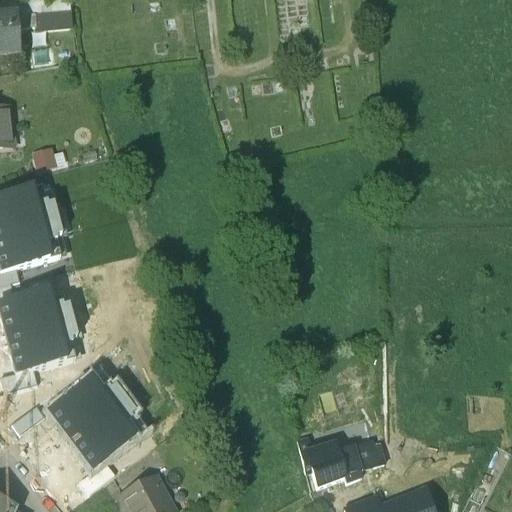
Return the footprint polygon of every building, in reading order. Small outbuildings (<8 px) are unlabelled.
[(67,2),(0,7),(0,20),(12,20),(69,16),(67,2)] [(69,16),(12,20),(14,36),(70,32),(69,16)] [(0,62),(16,61),(14,36),(12,20),(0,20),(0,62)] [(0,132),(9,132),(7,111),(0,111),(0,132)] [(9,132),(0,132),(0,154),(12,154),(9,132)] [(40,193),(0,203),(0,278),(15,275),(59,264),(53,244),(59,242),(51,211),(45,213),(40,193)] [(0,292),(10,290),(18,288),(15,275),(0,278),(0,292)] [(0,292),(0,310),(14,307),(10,290),(0,292)] [(0,328),(13,380),(14,381),(32,377),(74,366),(69,347),(75,345),(66,314),(60,315),(55,296),(14,307),(0,310),(0,328)] [(14,381),(13,380),(0,383),(0,390),(2,400),(36,391),(32,377),(14,381)] [(108,398),(96,382),(47,419),(90,477),(103,467),(139,439),(128,424),(132,420),(113,394),(108,398)] [(18,440),(43,423),(35,411),(11,429),(18,440)] [(310,439),(298,442),(302,458),(308,457),(313,455),(310,439)] [(382,442),(366,447),(372,467),(389,462),(382,442)] [(313,455),(308,457),(317,487),(345,478),(344,475),(338,454),(336,448),(313,455)] [(351,451),(338,454),(344,475),(355,472),(357,471),(351,451)] [(103,467),(90,477),(78,486),(88,499),(113,480),(103,467)] [(355,472),(344,475),(345,478),(346,481),(357,477),(355,472)] [(483,475),(464,511),(479,511),(495,481),(483,475)] [(173,511),(155,479),(121,498),(128,511),(173,511)] [(375,499),(344,511),(433,511),(426,491),(379,509),(375,499)]
